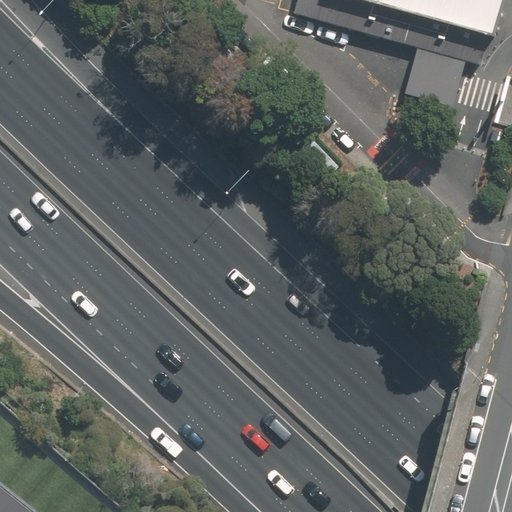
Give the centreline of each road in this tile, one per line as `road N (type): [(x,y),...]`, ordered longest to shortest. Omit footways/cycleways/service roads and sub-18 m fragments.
road 1 (motorway): [(351,511),(0,175)]
road 2 (motorway): [(331,511),(129,402),(0,298)]
road 3 (motorway): [(196,277),(447,511)]
road 4 (motorway): [(27,0),(108,93),(196,277)]
road 5 (motorway): [(0,91),(196,277)]
